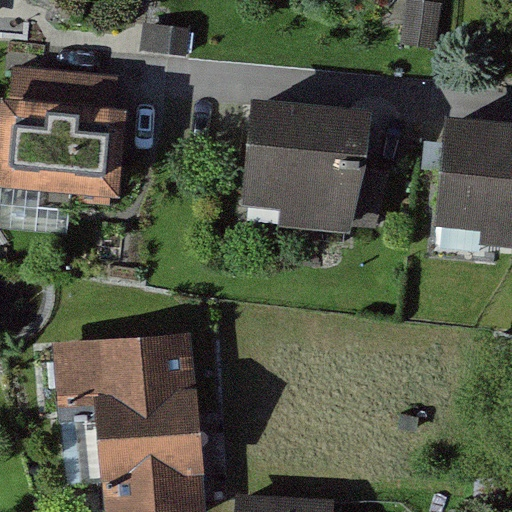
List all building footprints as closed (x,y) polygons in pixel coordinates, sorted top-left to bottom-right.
[(197,32),(156,25),(152,50),(193,57),(197,32)] [(137,71),(24,65),(16,194),(129,201),(137,71)] [(370,115),(264,110),(260,214),(365,219),(370,115)] [(511,128),(454,128),(454,236),(511,235),(511,128)] [(107,511),(214,511),(204,335),(61,344),(65,420),(102,418),(107,511)] [(74,479),(98,480),(98,427),(74,427),(74,479)]
